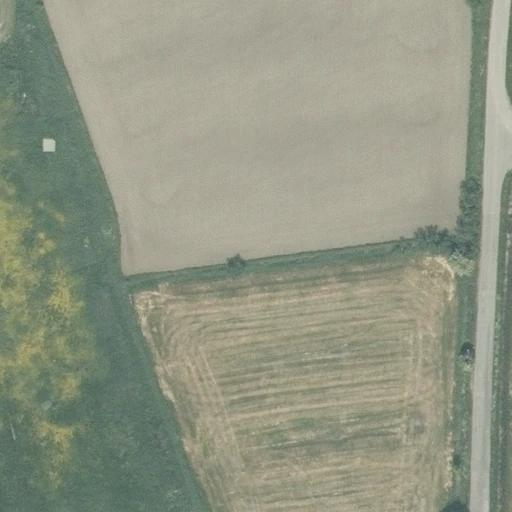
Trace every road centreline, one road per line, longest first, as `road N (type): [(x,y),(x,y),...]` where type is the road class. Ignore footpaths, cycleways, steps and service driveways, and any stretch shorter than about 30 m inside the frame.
road 1 (unclassified): [(462,511),(478,121)]
road 2 (unclassified): [(478,121),(484,0)]
